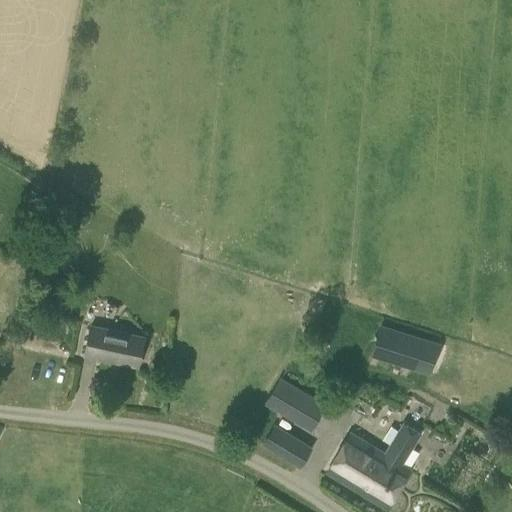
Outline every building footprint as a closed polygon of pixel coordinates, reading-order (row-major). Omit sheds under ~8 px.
[(379,324),(369,356),(430,375),(440,343),(379,324)] [(91,325),(84,355),(137,367),(144,337),(91,325)] [(309,432),(326,406),(280,377),(263,403),(309,432)] [(385,507),(408,470),(403,467),(422,433),(403,421),(382,454),(351,435),(328,472),(385,507)] [(274,424),(262,445),(300,468),(312,448),(274,424)]
